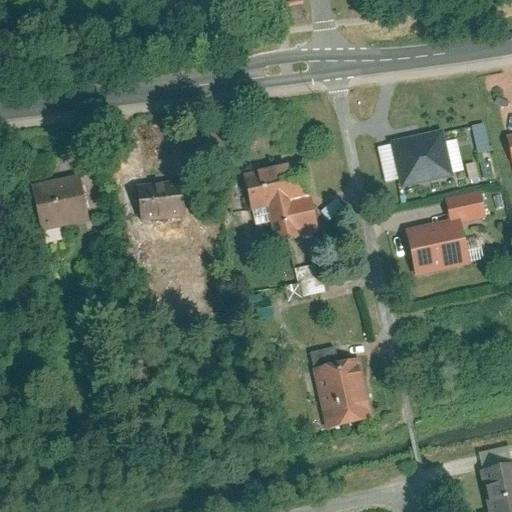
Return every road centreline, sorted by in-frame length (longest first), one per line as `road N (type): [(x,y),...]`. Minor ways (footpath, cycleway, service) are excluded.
road 1 (tertiary): [(0,120),(336,73)]
road 2 (residential): [(336,73),(387,347)]
road 3 (tertiary): [(336,73),(511,49)]
road 4 (residential): [(294,511),(419,488),(424,511)]
